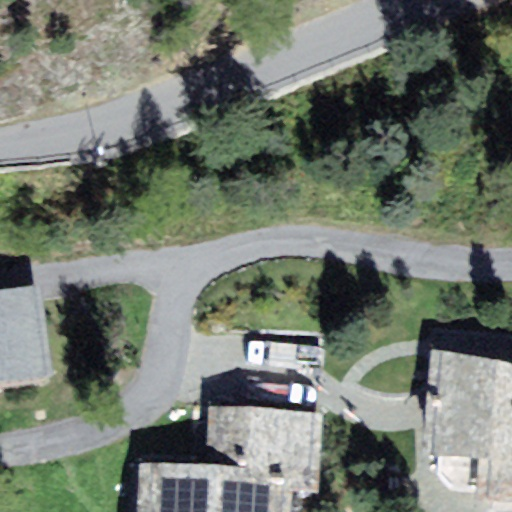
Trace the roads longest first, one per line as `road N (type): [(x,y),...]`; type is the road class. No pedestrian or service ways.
road 1 (residential): [(511,265),(277,242),(211,258),(184,283),(151,385),(132,411),(69,445),(0,455)]
road 2 (residential): [(0,149),(205,98),(443,0)]
